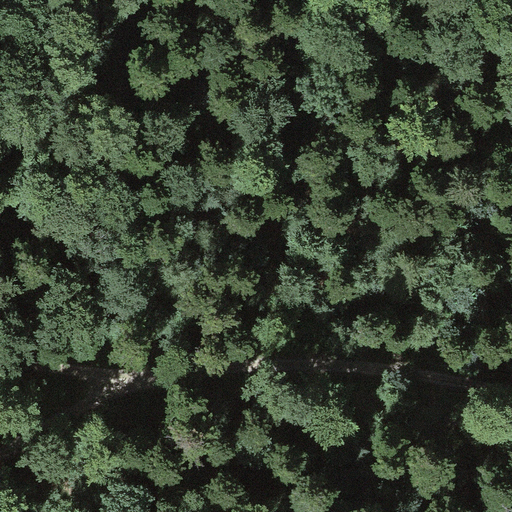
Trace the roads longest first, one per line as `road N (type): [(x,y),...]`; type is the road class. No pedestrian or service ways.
road 1 (track): [(0,452),(90,403),(179,375),(253,366),(369,368),(511,390)]
road 2 (track): [(0,364),(75,369),(136,388)]
